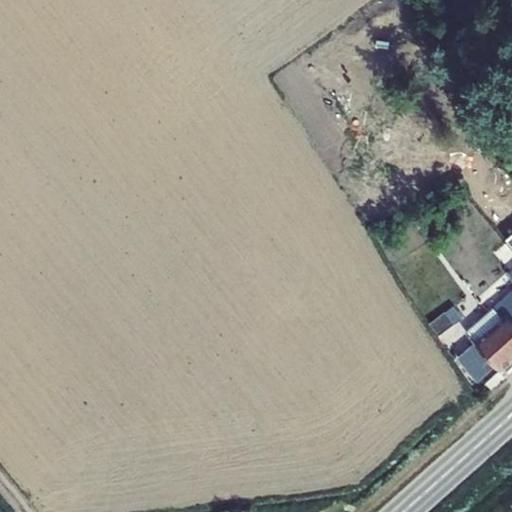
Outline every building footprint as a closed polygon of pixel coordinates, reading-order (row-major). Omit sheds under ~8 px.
[(511,137),(511,123),(498,106),(471,129),(492,154),(511,137)] [(493,199),(465,165),(452,176),(459,185),(480,211),(493,199)] [(380,189),(388,185),(382,171),(373,175),(380,189)] [(511,224),(500,234),(511,248),(511,224)] [(511,360),(511,291),(465,332),(501,370),(511,360)]
